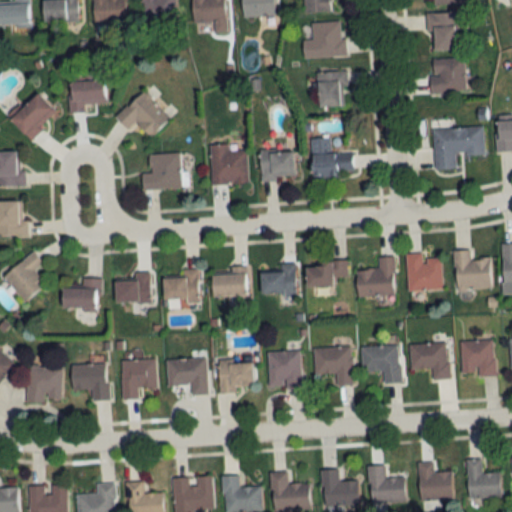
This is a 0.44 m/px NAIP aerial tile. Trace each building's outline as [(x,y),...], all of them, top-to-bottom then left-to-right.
[(42,0),(42,21),(77,21),(77,0),(42,0)] [(92,0),(93,24),(126,24),(125,0),(92,0)] [(173,0),(145,0),(146,18),(174,17),(173,0)] [(226,32),(224,0),(192,0),(194,23),(213,22),(214,32),(226,32)] [(241,0),(241,16),(273,16),(273,0),(241,0)] [(330,0),(303,0),(304,12),(331,11),(330,0)] [(29,4),(0,3),(0,26),(29,26),(29,4)] [(428,13),(428,51),(458,51),(458,13),(428,13)] [(344,56),(343,21),(312,22),(312,40),(303,41),(304,58),(344,56)] [(464,58),(430,59),(431,94),(465,92),(464,58)] [(316,73),(319,108),(347,106),(344,71),(316,73)] [(69,82),(69,113),(85,113),(85,103),(104,104),(104,82),(69,82)] [(127,131),(135,122),(150,138),(170,119),(143,91),(115,117),(127,131)] [(55,113),(36,94),(9,121),(28,140),(55,113)] [(511,152),(511,120),(496,120),(496,152),(511,152)] [(484,154),(483,128),(433,129),(434,170),(455,169),(455,155),(484,154)] [(352,151),(331,152),(331,138),(310,139),(312,177),(354,175),(352,151)] [(211,185),(247,184),(246,151),(228,151),(228,145),(210,146),(211,185)] [(260,180),(293,180),(293,151),(260,151),(260,180)] [(0,152),(0,186),(22,186),(22,152),(0,152)] [(142,189),(180,188),(179,154),(148,155),(149,174),(141,174),(142,189)] [(0,235),(27,235),(27,219),(21,219),(21,200),(0,199),(0,235)] [(511,242),(502,242),(503,284),(511,283),(511,242)] [(470,249),(453,249),(454,288),(490,288),(489,258),(470,258),(470,249)] [(3,274),(22,302),(46,285),(34,270),(42,264),(34,252),(3,274)] [(442,289),(441,255),(422,256),(421,253),(406,253),(407,290),(442,289)] [(357,295),(394,295),(394,255),(378,256),(378,269),(357,269),(357,295)] [(306,284),(347,284),(347,261),(306,261),(306,284)] [(280,271),(261,271),(261,293),(295,293),(295,262),(280,262),(280,271)] [(247,295),(246,265),(230,265),(230,273),(213,273),(213,295),(247,295)] [(163,277),(163,302),(198,301),(198,268),(183,268),(183,277),(163,277)] [(150,302),(150,272),(134,272),(134,279),(115,279),(115,302),(150,302)] [(101,307),(101,277),(81,277),(81,287),(61,287),(61,307),(101,307)] [(460,340),(461,375),(495,373),(493,338),(460,340)] [(432,378),(449,377),(447,341),(410,343),(411,367),(431,366),(432,378)] [(399,344),(361,346),(362,370),(382,369),(382,382),(400,381),(399,344)] [(314,347),(315,373),(335,372),(335,384),(352,384),(351,346),(314,347)] [(0,379),(15,364),(0,350),(0,379)] [(301,388),(300,350),(268,351),(269,389),(301,388)] [(167,357),(167,384),(191,384),(191,393),(207,393),(207,357),(167,357)] [(122,398),(138,397),(138,386),(157,386),(156,358),(122,359),(122,398)] [(252,359),(218,360),(219,390),(253,389),(252,359)] [(72,363),(72,388),(91,388),(91,398),(109,398),(109,363),(72,363)] [(62,366),(28,365),(27,400),(61,401),(62,366)] [(467,496),(499,495),(499,471),(481,471),(481,457),(466,458),(467,496)] [(433,461),(417,461),(417,498),(451,498),(451,470),(433,470),(433,461)] [(403,475),(385,476),(384,464),(368,465),(369,503),(404,502),(403,475)] [(321,506),(358,505),(358,479),(338,480),(338,468),(321,469),(321,506)] [(270,471),(272,511),(310,509),(308,482),(288,483),(287,471),(270,471)] [(222,474),(222,511),(261,511),(261,486),(239,486),(239,474),(222,474)] [(213,511),(213,475),(193,475),(193,476),(174,476),(175,511),(213,511)] [(162,511),(162,492),(143,492),(143,480),(126,481),(127,511),(162,511)] [(77,493),(77,511),(115,511),(115,482),(96,482),(96,493),(77,493)] [(66,511),(67,484),(29,484),(28,511),(66,511)] [(0,511),(17,511),(17,487),(0,487),(0,511)]
